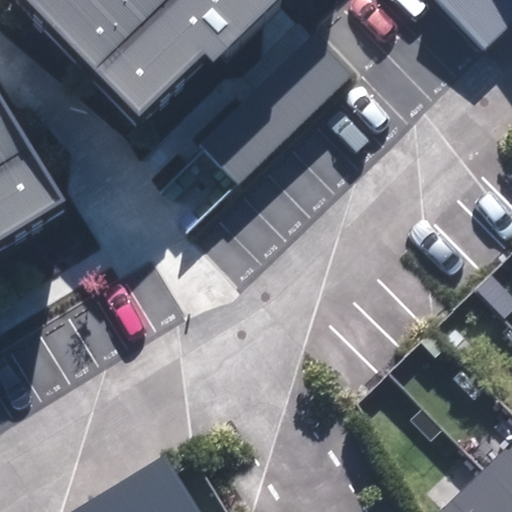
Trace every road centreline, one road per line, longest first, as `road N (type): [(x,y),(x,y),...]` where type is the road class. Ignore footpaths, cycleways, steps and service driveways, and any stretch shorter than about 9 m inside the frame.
road 1 (residential): [(231,350),(511,71)]
road 2 (residential): [(0,485),(231,350)]
road 3 (residential): [(231,350),(337,511)]
